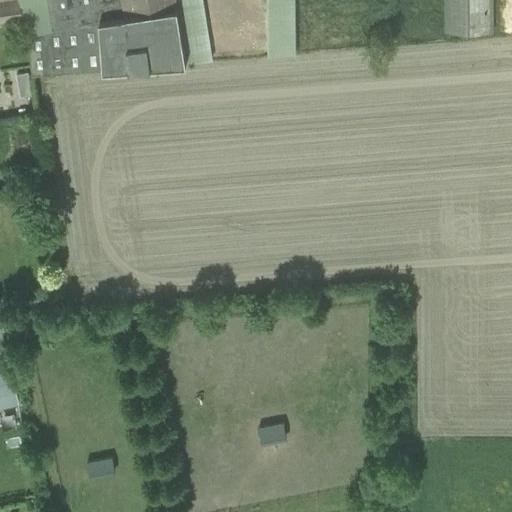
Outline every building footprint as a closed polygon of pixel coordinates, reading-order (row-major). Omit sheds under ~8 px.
[(0,0),(0,22),(21,19),(18,0),(0,0)] [(18,0),(21,19),(29,72),(181,60),(172,0),(18,0)] [(202,0),(172,0),(181,60),(212,60),(202,0)] [(266,0),(267,55),(297,54),(294,0),(266,0)] [(493,31),(492,0),(444,0),(445,32),(493,31)] [(0,380),(11,378),(9,366),(0,368),(0,380)] [(0,407),(18,404),(13,381),(0,383),(0,407)]
